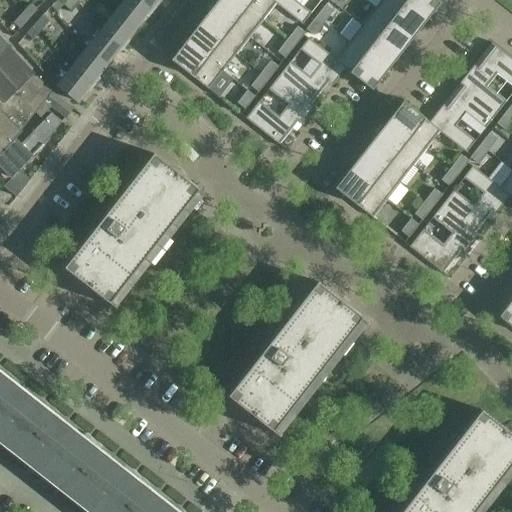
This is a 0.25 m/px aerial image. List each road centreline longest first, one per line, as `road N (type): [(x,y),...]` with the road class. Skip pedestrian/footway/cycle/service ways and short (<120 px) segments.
road 1 (residential): [(456,344),(316,261),(236,192),(225,156),(135,77)]
road 2 (residential): [(285,511),(0,291)]
road 3 (residential): [(320,187),(471,0)]
road 4 (residential): [(135,77),(15,232)]
